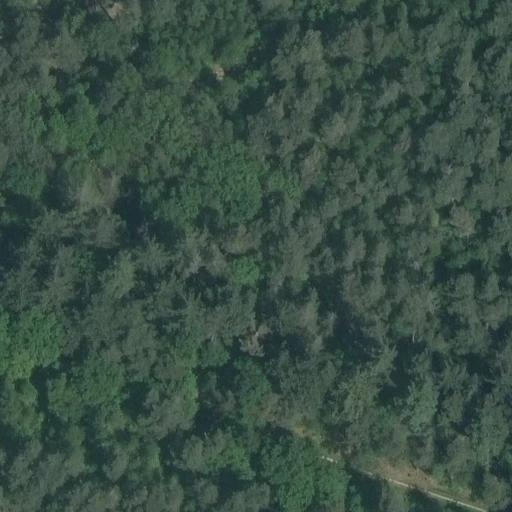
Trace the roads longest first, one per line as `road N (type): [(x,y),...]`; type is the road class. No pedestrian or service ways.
road 1 (track): [(0,343),(511,510)]
road 2 (track): [(0,191),(369,0)]
